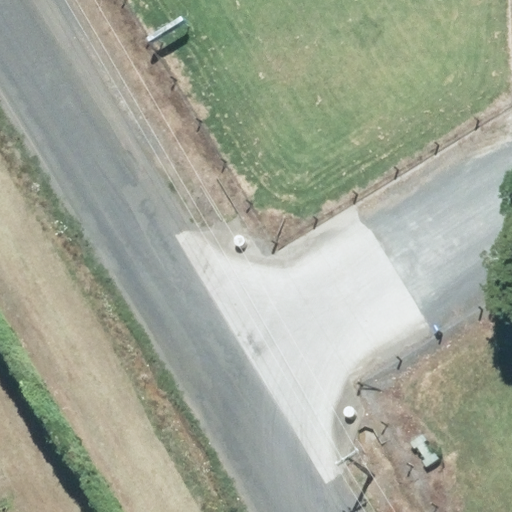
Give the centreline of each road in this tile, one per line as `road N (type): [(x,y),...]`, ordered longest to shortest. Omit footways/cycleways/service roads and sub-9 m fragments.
road 1 (unclassified): [(301,511),(0,15)]
road 2 (unknown): [(214,369),(511,202)]
